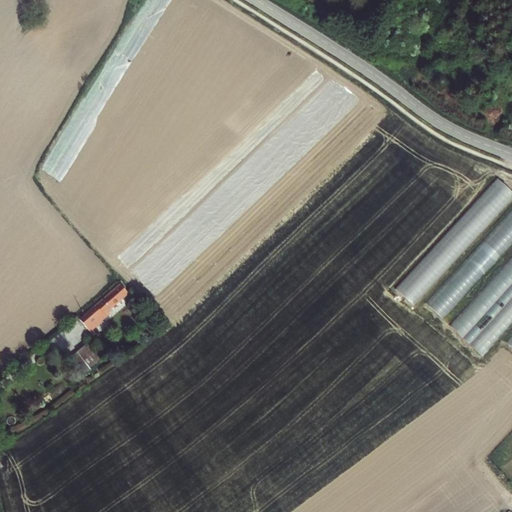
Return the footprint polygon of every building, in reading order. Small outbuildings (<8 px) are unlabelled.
[(498,176),(396,288),(414,304),(511,197),(511,183),(509,187),(498,176)] [(511,207),(426,300),(443,316),(511,242),(511,207)] [(483,353),(511,321),(511,255),(450,324),(483,353)] [(123,281),(77,317),(91,333),(102,325),(99,321),(109,314),(106,310),(131,290),(123,281)] [(88,345),(77,353),(87,366),(98,359),(88,345)] [(77,383),(69,389),(74,396),(82,390),(77,383)] [(463,485),(475,478),(471,471),(458,478),(463,485)]
